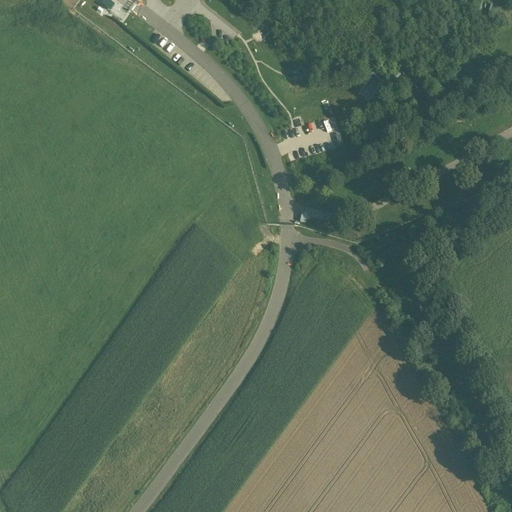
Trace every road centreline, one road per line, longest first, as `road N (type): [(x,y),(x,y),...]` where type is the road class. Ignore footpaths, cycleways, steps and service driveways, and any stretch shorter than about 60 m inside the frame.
road 1 (unclassified): [(290,226),(275,310),(257,348),(138,511)]
road 2 (track): [(367,269),(347,249),(269,238),(263,227)]
